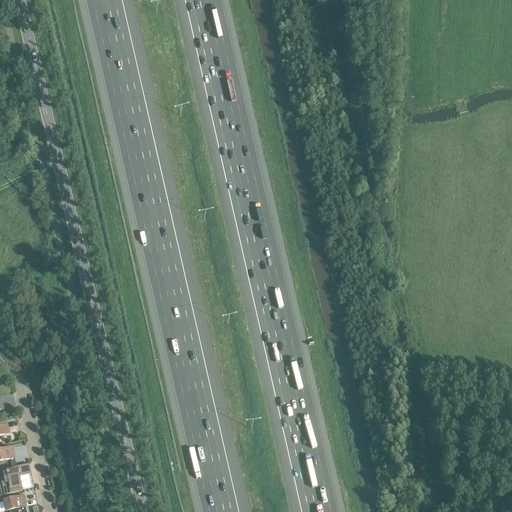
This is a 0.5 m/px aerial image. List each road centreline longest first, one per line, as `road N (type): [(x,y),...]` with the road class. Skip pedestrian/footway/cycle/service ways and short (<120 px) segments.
road 1 (tertiary): [(142,511),(19,0)]
road 2 (motorway): [(103,0),(220,511)]
road 3 (motorway): [(319,511),(202,0)]
road 4 (residential): [(51,511),(23,390),(0,363)]
